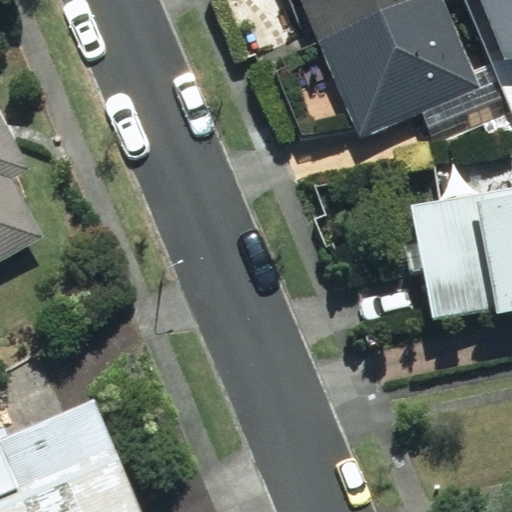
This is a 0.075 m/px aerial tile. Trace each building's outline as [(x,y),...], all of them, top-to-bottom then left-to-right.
[(447,0),(307,0),(366,139),(485,89),(447,0)] [(511,0),(487,0),(511,60),(511,0)] [(0,266),(51,239),(20,183),(40,172),(0,99),(0,266)] [(511,191),(419,209),(440,321),(504,309),(506,317),(511,315),(511,191)] [(149,511),(105,404),(19,439),(16,431),(0,437),(0,511),(149,511)]
